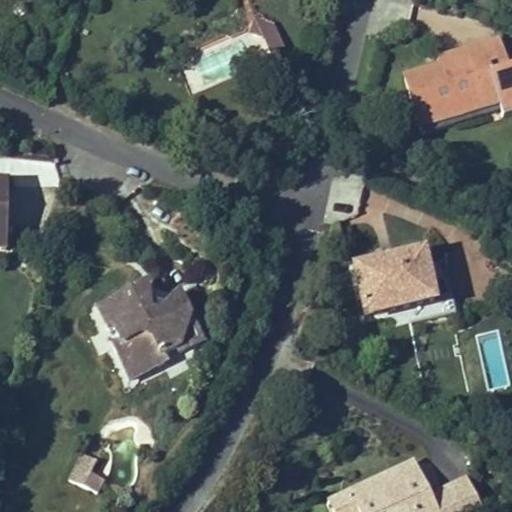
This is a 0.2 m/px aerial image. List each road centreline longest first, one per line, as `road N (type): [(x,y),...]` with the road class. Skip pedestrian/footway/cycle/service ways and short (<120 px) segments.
road 1 (residential): [(305,201),(278,325),(257,380),(210,475),(182,511)]
road 2 (residential): [(0,91),(196,174),(305,201)]
road 3 (residential): [(361,0),(338,116),(305,201)]
